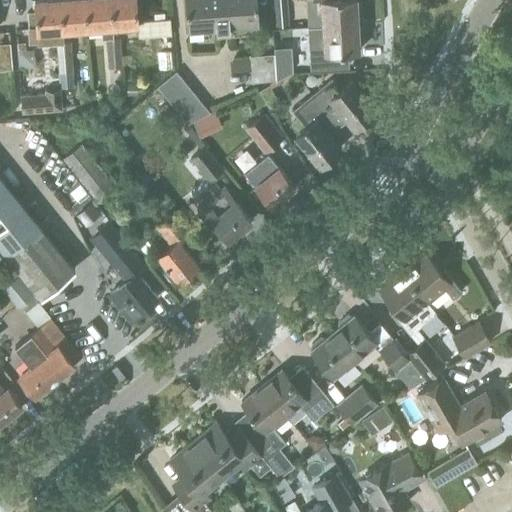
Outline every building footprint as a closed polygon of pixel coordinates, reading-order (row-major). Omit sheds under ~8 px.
[(73,30),(89,29),(87,0),(70,0),(62,1),(65,35),(73,35),(73,30)] [(112,0),(87,0),(89,29),(102,28),(103,38),(106,38),(107,53),(123,51),(122,37),(114,37),(113,27),(114,27),(112,0)] [(140,25),(139,17),(137,0),(112,0),(114,27),(140,25)] [(186,0),(189,29),(225,27),(222,0),(186,0)] [(259,0),(222,0),(225,27),(261,24),(260,8),(259,0)] [(287,0),(273,0),(275,25),(290,25),(287,0)] [(321,0),(323,26),(359,25),(357,0),(321,0)] [(62,1),(37,3),(40,45),(57,44),(65,43),(65,41),(65,35),(64,31),(62,1)] [(323,26),(309,27),(312,68),(348,65),(347,53),(361,52),(359,25),(323,26)] [(65,41),(65,43),(57,44),(58,56),(73,55),(72,41),(65,41)] [(293,71),(291,46),(274,47),(275,53),(277,79),(292,71),(293,71)] [(11,47),(11,65),(27,65),(27,47),(11,47)] [(123,51),(107,53),(108,67),(124,66),(123,51)] [(275,53),(250,55),(252,81),(277,79),(275,53)] [(75,78),(73,55),(58,56),(60,83),(60,88),(61,88),(75,87),(75,78)] [(211,112),(177,70),(158,86),(188,123),(211,112)] [(342,88),(333,77),(313,93),(331,115),(340,108),(355,126),(376,109),(352,79),(342,88)] [(127,82),(128,99),(139,99),(138,82),(127,82)] [(63,109),(61,88),(60,88),(60,91),(47,92),(46,89),(45,89),(45,92),(21,94),(22,112),(63,109)] [(331,115),(313,93),(293,110),(307,127),(297,135),(321,165),(342,147),(322,122),(331,115)] [(284,137),(264,112),(244,128),(264,153),(284,137)] [(116,185),(82,142),(64,157),(66,161),(97,200),(116,185)] [(225,167),(206,144),(190,157),(209,180),(225,167)] [(256,164),(246,172),(258,186),(273,204),(296,185),(281,167),(280,168),(269,154),(256,164)] [(0,211),(19,196),(0,173),(0,211)] [(214,223),(214,224),(228,241),(254,220),(225,184),(221,188),(216,181),(204,191),(209,196),(196,207),(211,226),(214,223)] [(77,268),(25,205),(0,226),(0,247),(41,297),(77,268)] [(180,238),(193,228),(176,208),(154,227),(171,246),(160,255),(180,279),(200,262),(180,238)] [(140,272),(148,265),(112,220),(90,238),(126,282),(112,293),(132,317),(159,296),(140,272)] [(442,272),(427,253),(405,270),(429,301),(445,288),(454,299),(464,292),(445,269),(442,272)] [(412,315),(429,301),(405,270),(383,288),(397,306),(393,310),(411,332),(420,325),(412,315)] [(18,274),(1,288),(17,308),(34,293),(18,274)] [(332,332),(355,360),(377,342),(354,314),(353,315),(348,313),(338,321),(339,327),(332,332)] [(52,317),(38,328),(15,345),(31,366),(20,375),(36,395),(75,364),(74,363),(83,355),(52,317)] [(492,342),(480,319),(452,335),(465,357),(492,342)] [(333,377),(355,360),(332,332),(326,337),(321,335),(311,343),(312,348),(311,349),(333,377)] [(409,359),(392,337),(379,347),(397,369),(409,359)] [(426,379),(446,363),(425,337),(406,353),(426,379)] [(262,384),(286,414),(300,403),(313,420),(334,403),(313,379),(299,390),(282,368),(262,384)] [(460,404),(444,378),(417,393),(439,430),(451,422),(463,442),(501,419),(484,390),(460,404)] [(0,382),(0,424),(23,406),(9,389),(7,391),(0,382)] [(337,404),(352,422),(377,402),(362,383),(337,404)] [(272,425),(286,414),(262,384),(242,401),(259,422),(245,434),(251,440),(250,440),(265,459),(286,442),(272,425)] [(271,466),(265,459),(250,440),(240,449),(238,446),(235,446),(222,430),(223,429),(217,421),(204,431),(205,432),(194,441),(220,473),(231,464),(236,464),(239,462),(245,469),(251,464),(260,475),(271,466)] [(209,482),(220,473),(194,441),(184,450),(183,448),(170,458),(177,467),(178,466),(191,481),(191,485),(190,481),(185,474),(173,484),(195,511),(213,511),(214,511),(205,501),(211,496),(206,489),(209,487),(209,482)] [(470,441),(424,468),(433,486),(484,456),(470,441)] [(380,511),(389,511),(410,501),(401,486),(408,482),(410,485),(423,477),(408,453),(389,464),(388,462),(361,478),(380,511)] [(341,511),(338,506),(350,499),(336,474),(314,486),(322,501),(302,511),(341,511)] [(501,511),(511,511),(511,497),(498,505),(501,511)]
